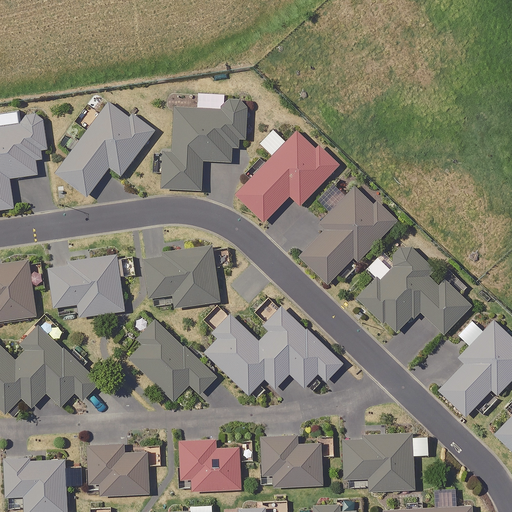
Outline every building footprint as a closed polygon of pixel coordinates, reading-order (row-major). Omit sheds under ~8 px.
[(234,147),(243,148),(245,111),(225,110),(226,95),(199,93),(198,110),(176,109),(174,153),(165,153),(163,188),(201,190),(202,161),(233,162),(234,147)] [(99,116),(87,107),(58,148),(69,156),(57,173),(89,197),(111,167),(123,176),(154,133),(110,101),(99,116)] [(0,209),(15,208),(11,178),(38,174),(36,156),(47,155),(42,115),(21,117),(20,110),(0,112),(0,209)] [(270,160),(262,153),(243,173),(250,180),(236,195),(263,221),(290,194),(301,205),(337,167),(299,130),(287,142),(275,130),(261,144),(273,157),(270,160)] [(398,219),(347,171),(318,202),(328,211),(318,221),(326,229),(300,256),(328,283),(354,255),(359,260),(398,219)] [(448,336),(477,304),(399,234),(384,251),(366,270),(375,279),(358,297),(398,334),(419,310),(448,336)] [(221,302),(212,246),(144,256),(151,299),(174,296),(176,308),(221,302)] [(126,311),(119,255),(69,261),(69,266),(50,269),(55,307),(79,304),(81,316),(126,311)] [(0,323),(39,316),(29,261),(0,266),(0,323)] [(344,366),(283,308),(266,326),(272,331),(261,342),(232,315),(214,333),(220,338),(206,353),(251,395),(266,379),(277,389),(291,374),(307,388),(320,374),(329,382),(344,366)] [(511,332),(497,318),(480,334),(473,327),(466,334),(475,342),(460,358),(467,364),(441,391),(467,417),(494,389),(499,394),(511,381),(511,332)] [(216,376),(208,368),(159,320),(142,339),(145,342),(130,358),(173,400),(189,384),(199,393),(216,376)] [(100,381),(40,327),(15,354),(0,340),(0,406),(8,414),(23,398),(33,407),(47,392),(63,407),(76,392),(84,399),(100,381)] [(511,403),(510,406),(511,408),(511,418),(496,435),(511,449),(511,403)] [(412,457),(428,456),(428,435),(402,436),(403,436),(344,439),(347,490),(371,488),(371,492),(414,490),(412,457)] [(219,446),(218,437),(182,438),(182,480),(194,480),(194,491),(243,490),(242,446),(219,446)] [(323,439),(263,439),(264,476),(275,476),(275,486),(323,486),(323,439)] [(126,451),(125,445),(89,447),(92,496),(150,494),(148,451),(126,451)] [(67,511),(67,459),(7,460),(7,497),(26,497),(26,511),(67,511)] [(339,511),(339,503),(316,505),(316,511),(339,511)]
